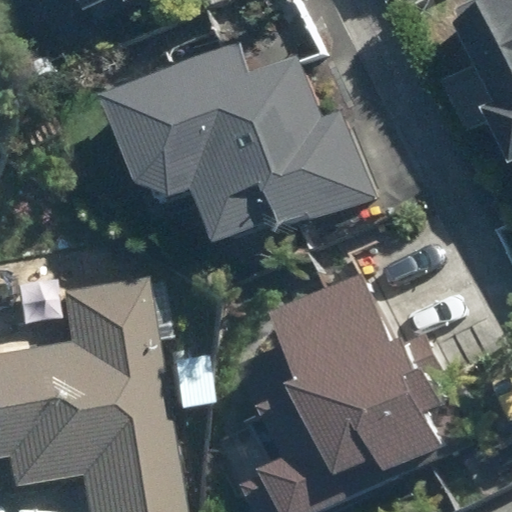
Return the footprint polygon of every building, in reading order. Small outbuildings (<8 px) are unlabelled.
[(120,18),(156,0),(87,0),(98,20),(117,11),(120,18)] [(511,15),(498,22),(511,50),(511,15)] [(250,48),(114,105),(152,194),(185,208),(205,200),(228,255),(294,227),(298,234),(324,223),(325,227),(385,202),(349,115),(331,122),(304,61),(262,78),(250,48)] [(252,511),(354,511),(468,456),(450,419),(472,408),(455,373),(497,352),(429,214),(343,257),(359,290),(302,318),(314,344),(248,377),(271,423),(221,448),(252,511)] [(75,511),(173,511),(135,279),(47,293),(54,344),(0,352),(0,488),(69,477),(75,511)]
